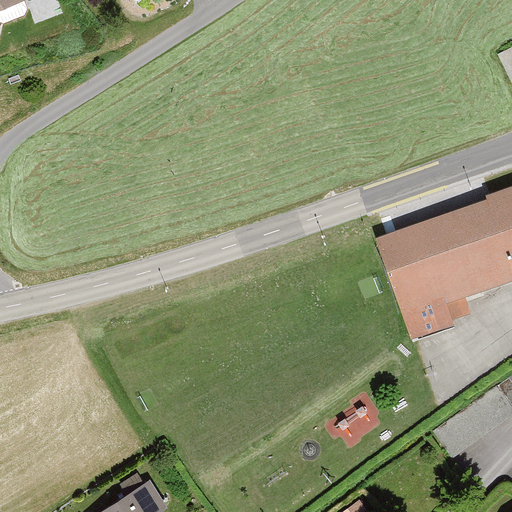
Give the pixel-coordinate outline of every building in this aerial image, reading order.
[(0,0),(0,11),(26,3),(25,0),(0,0)] [(511,82),(511,45),(497,53),(511,82)] [(465,292),(511,274),(511,180),(486,189),(487,193),(376,232),(411,335),(454,319),(453,316),(471,310),(465,292)] [(448,458),(511,410),(511,369),(428,432),(448,458)] [(369,388),(331,421),(355,447),(392,414),(369,388)] [(157,511),(168,504),(150,476),(117,495),(92,511),(157,511)] [(363,511),(366,510),(356,498),(338,511),(363,511)]
